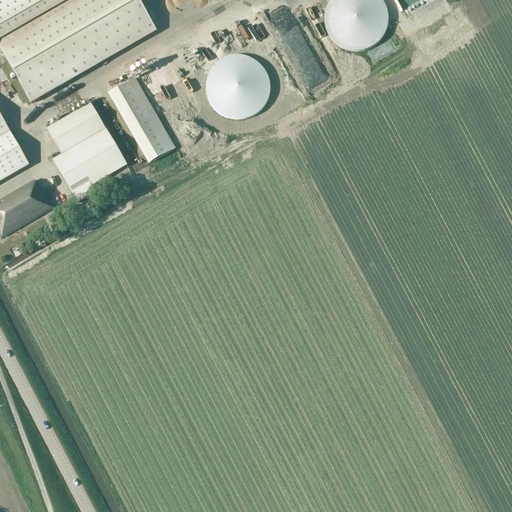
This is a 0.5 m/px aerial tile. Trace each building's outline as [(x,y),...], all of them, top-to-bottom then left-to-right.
[(0,0),(0,42),(73,0),(0,0)] [(0,48),(31,104),(157,32),(138,0),(73,0),(0,42),(0,48)] [(193,0),(200,11),(217,1),(215,0),(193,0)] [(325,18),(325,20),(325,23),(325,26),(326,29),(327,31),(328,34),(329,36),(331,39),(332,41),(334,43),(336,45),(338,46),(341,48),(343,49),(346,50),(349,51),(351,52),(354,52),(357,52),(360,52),(362,52),(365,51),(368,50),(370,49),(373,48),(375,47),(377,45),(379,43),(381,41),(383,39),(385,36),(386,34),(387,31),(388,29),(388,26),(389,23),(389,20),(389,18),(388,15),(388,12),(387,9),(386,7),(385,4),(383,2),(381,0),(332,0),(331,2),(329,4),(328,7),(327,9),(326,12),(325,15),(325,18)] [(206,85),(206,88),(206,91),(207,94),(207,96),(208,99),(209,102),(211,104),(212,106),(214,109),(216,111),(218,113),(220,114),(222,116),(225,117),(227,118),(230,119),(233,120),(236,120),(238,120),(241,120),(244,120),(247,119),(249,118),(252,117),(254,116),(257,114),(259,113),(261,111),(263,109),(265,106),(266,104),(267,102),(269,99),(269,96),(270,94),(270,91),(270,88),(270,85),(270,82),(269,80),(268,77),(267,75),(266,72),(265,70),(263,67),(261,65),(259,64),(257,62),(254,60),(252,59),(249,58),(247,57),(244,57),(241,56),(238,56),(236,56),(233,57),(230,57),(227,58),(225,59),(222,60),(220,62),(218,64),(216,65),(214,67),(212,70),(211,72),(209,75),(208,77),(207,80),(207,82),(206,85)] [(156,68),(164,62),(161,58),(153,64),(156,68)] [(108,95),(149,167),(176,151),(135,78),(108,95)] [(91,187),(127,166),(106,131),(91,105),(47,131),(62,157),(53,163),(73,197),(74,197),(78,204),(95,194),(91,187)] [(0,114),(0,137),(10,132),(0,114)] [(10,132),(0,137),(0,182),(29,166),(10,132)] [(0,202),(0,235),(2,239),(53,209),(42,189),(40,190),(34,181),(0,202)]
